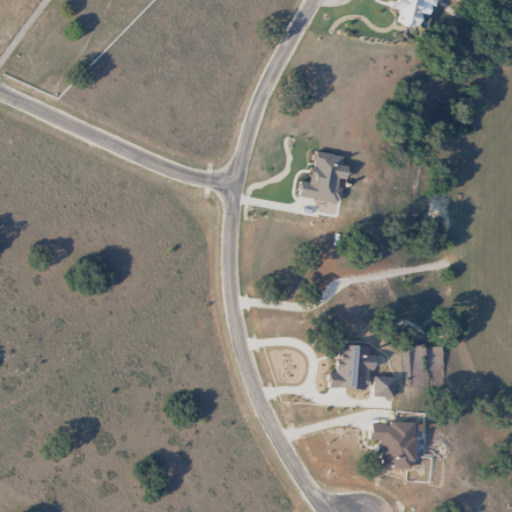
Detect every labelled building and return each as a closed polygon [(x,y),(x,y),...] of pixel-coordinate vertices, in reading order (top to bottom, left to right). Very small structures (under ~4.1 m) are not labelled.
[(421,0),(418,23),(401,20),(403,7),(397,6),(397,0),(436,0),(436,2),(421,0)] [(336,202),(299,195),(302,178),(310,180),(313,164),(317,165),(318,161),(314,160),(316,150),(344,155),(343,162),(352,164),(349,178),(341,177),(336,202)] [(366,388),(342,388),(342,385),(331,385),(331,372),(340,372),(339,360),(342,360),(342,344),(371,344),(371,352),(377,352),(377,366),(370,366),(370,381),(366,381),(366,388)] [(395,396),(376,395),(377,375),(396,376),(395,396)] [(412,459),(412,469),(394,468),(395,464),(384,463),(385,457),(381,456),(382,450),(376,450),(376,443),(381,443),(381,438),(369,438),(370,421),(391,422),(391,420),(415,421),(414,436),(417,436),(416,459),(412,459)]
